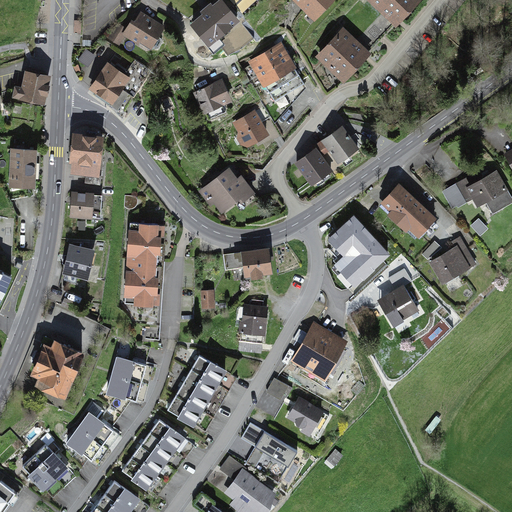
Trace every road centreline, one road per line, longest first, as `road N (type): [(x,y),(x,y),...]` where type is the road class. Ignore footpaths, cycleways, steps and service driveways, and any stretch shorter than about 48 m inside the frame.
road 1 (residential): [(303,220),(316,267),(298,313),(173,511)]
road 2 (residential): [(70,511),(160,391),(180,252),(194,219)]
road 3 (residential): [(303,220),(279,178),(283,159),(334,100),(386,66),(443,0)]
road 4 (secondary): [(0,387),(45,261),(58,106)]
road 5 (tertiary): [(303,220),(511,68)]
road 6 (tertiary): [(58,106),(105,117),(194,219)]
road 7 (track): [(316,267),(379,377)]
